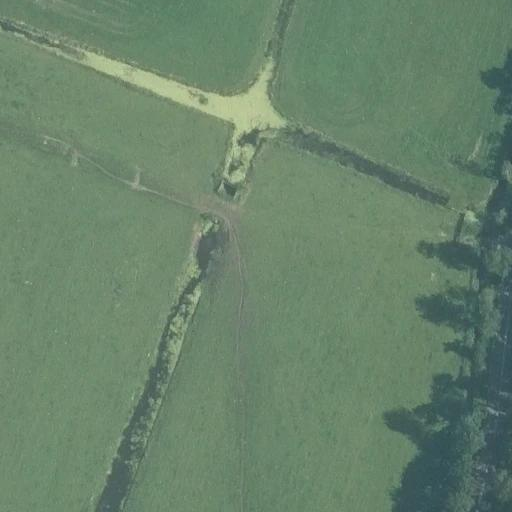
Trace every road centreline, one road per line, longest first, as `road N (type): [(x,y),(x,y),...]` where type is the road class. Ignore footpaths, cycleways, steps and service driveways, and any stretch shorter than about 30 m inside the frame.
road 1 (track): [(0,124),(246,215),(511,252)]
road 2 (secondary): [(477,511),(511,290)]
